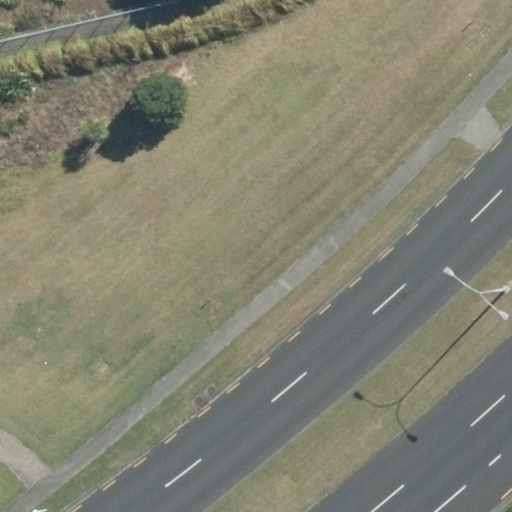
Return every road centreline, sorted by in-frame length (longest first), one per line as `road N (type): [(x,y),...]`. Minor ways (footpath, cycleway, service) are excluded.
road 1 (secondary): [(135,511),(365,328),(511,177)]
road 2 (secondary): [(511,388),(370,511)]
